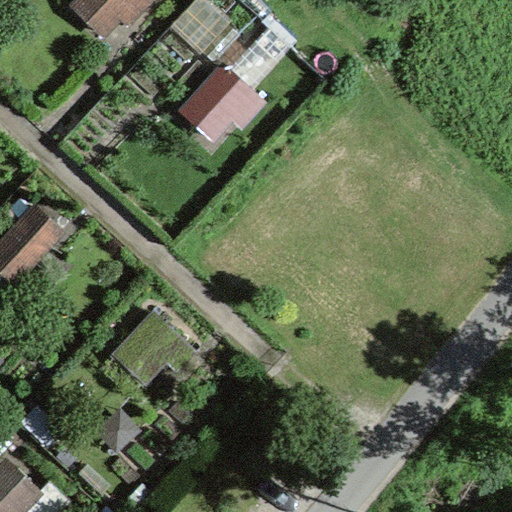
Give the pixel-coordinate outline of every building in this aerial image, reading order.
[(81,0),(76,6),(102,32),(123,11),(131,19),(148,0),(81,0)] [(309,66),(292,85),(306,98),(323,79),(309,66)] [(226,67),(205,89),(232,115),(240,122),(261,99),(226,67)] [(232,115),(205,89),(186,109),(213,135),(232,115)] [(37,204),(5,239),(31,262),(62,228),(37,204)] [(5,239),(0,243),(0,268),(14,281),(31,262),(5,239)] [(155,312),(134,333),(163,362),(169,356),(179,365),(194,350),(155,312)] [(163,362),(134,333),(116,351),(145,380),(163,362)] [(8,462),(0,470),(0,503),(8,511),(17,511),(38,492),(8,462)] [(8,511),(0,503),(0,511),(8,511)]
